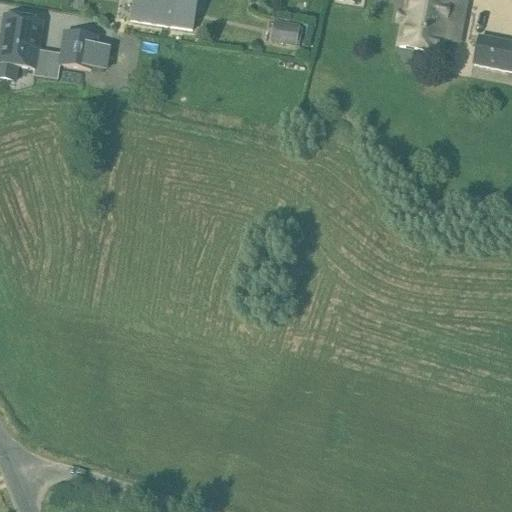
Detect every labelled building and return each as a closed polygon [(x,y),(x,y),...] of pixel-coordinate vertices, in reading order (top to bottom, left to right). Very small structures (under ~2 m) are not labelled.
[(135,0),(131,23),(179,30),(191,32),(196,0),(135,0)] [(457,46),(464,14),(465,7),(431,0),(409,0),(400,49),(440,57),(443,43),(457,46)] [(33,71),(40,26),(6,21),(0,54),(0,65),(16,68),(33,71)] [(272,42),(283,44),(294,46),(297,30),(275,26),(272,42)] [(70,36),(64,35),(59,69),(94,75),(94,72),(106,74),(110,51),(99,49),(100,41),(92,40),(92,37),(71,34),(70,36)] [(511,68),(511,48),(506,47),(480,41),(473,68),(510,77),(511,68)] [(0,65),(0,80),(14,83),(16,68),(0,65)]
